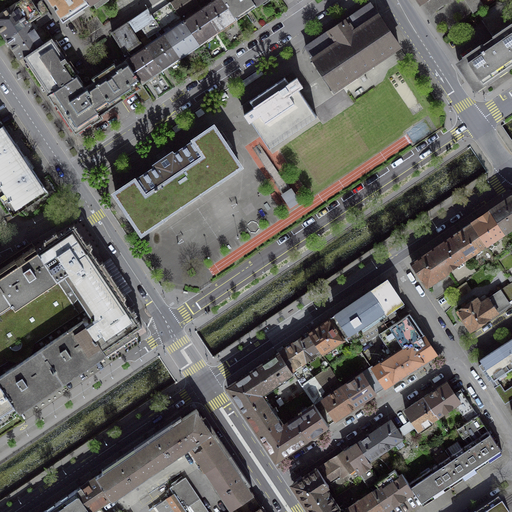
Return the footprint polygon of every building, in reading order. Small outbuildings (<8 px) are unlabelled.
[(0,30),(6,39),(30,23),(28,21),(39,14),(41,16),(48,11),(41,0),(36,4),(40,11),(38,12),(29,0),(20,0),(0,13),(0,30)] [(90,6),(85,0),(48,0),(63,21),(75,13),(77,16),(83,25),(96,15),(90,6)] [(194,0),(174,0),(170,3),(179,15),(197,3),(194,0)] [(223,0),(213,0),(202,8),(218,32),(237,19),(223,0)] [(223,0),(237,19),(256,6),(251,0),(223,0)] [(450,2),(452,2),(450,0),(424,0),(422,2),(431,16),(433,13),(434,11),(437,8),(440,6),(442,5),(444,3),(447,3),(450,2)] [(479,0),(463,0),(472,13),(483,5),(479,0)] [(170,3),(151,15),(160,28),(179,15),(170,3)] [(370,3),(306,46),(334,90),(399,46),(370,3)] [(511,11),(507,3),(482,20),(495,39),(511,26),(511,11)] [(202,8),(183,21),(199,45),(218,32),(202,8)] [(147,9),(128,21),(134,31),(141,26),(148,36),(160,28),(151,15),(147,9)] [(85,28),(83,25),(77,16),(72,20),(80,32),(85,28)] [(183,21),(164,33),(180,58),(199,45),(183,21)] [(127,22),(111,32),(125,52),(140,41),(127,22)] [(43,43),(30,23),(6,39),(12,49),(19,59),(23,56),(43,43)] [(511,26),(495,39),(489,43),(506,67),(511,62),(511,26)] [(164,33),(145,47),(161,70),(180,58),(164,33)] [(43,43),(23,56),(48,94),(76,75),(51,38),(43,43)] [(489,43),(458,63),(475,87),(506,67),(489,43)] [(161,70),(145,47),(126,59),(142,83),(161,70)] [(84,87),(76,75),(48,94),(75,134),(103,115),(102,113),(116,103),(136,90),(133,85),(139,81),(141,83),(142,83),(126,59),(123,61),(123,62),(116,66),(116,67),(108,72),(108,71),(110,70),(108,67),(96,74),(91,78),(94,81),(84,87)] [(285,77),(250,100),(254,107),(244,114),(249,122),(251,121),(269,148),(317,116),(297,88),(293,90),(285,77)] [(0,172),(24,156),(3,124),(0,125),(0,172)] [(155,166),(115,192),(128,212),(142,231),(164,217),(163,216),(217,179),(218,180),(240,165),(213,126),(174,154),(172,151),(168,154),(163,157),(153,163),(155,166)] [(24,156),(0,172),(0,196),(12,215),(47,192),(24,156)] [(511,195),(490,210),(504,231),(511,226),(511,195)] [(504,231),(490,210),(471,223),(485,244),(504,231)] [(53,274),(91,249),(93,247),(89,241),(86,242),(85,241),(81,235),(74,223),(58,234),(56,231),(44,240),(44,243),(36,248),(53,274)] [(485,244),(471,223),(452,235),(466,257),(485,244)] [(466,257),(452,235),(435,247),(433,248),(448,271),(457,265),(459,267),(464,263),(462,260),(466,257)] [(53,274),(36,248),(34,246),(0,268),(0,286),(9,299),(12,305),(55,277),(53,274)] [(448,271),(433,248),(431,250),(411,262),(427,285),(448,271)] [(131,309),(125,300),(126,296),(102,260),(99,262),(91,249),(53,274),(55,277),(83,319),(104,350),(142,325),(135,314),(137,313),(133,307),(131,309)] [(0,304),(0,374),(40,348),(83,319),(55,277),(12,305),(9,299),(0,304)] [(387,280),(335,314),(348,333),(354,341),(389,317),(388,316),(389,316),(390,317),(399,311),(395,306),(402,301),(387,280)] [(480,303),(476,298),(467,304),(458,310),(464,319),(471,329),(511,302),(511,285),(510,283),(480,303)] [(0,304),(9,299),(0,286),(0,304)] [(409,313),(378,333),(380,336),(392,354),(372,367),(385,386),(432,355),(436,353),(411,315),(409,313)] [(348,333),(335,314),(308,332),(310,335),(319,349),(322,354),(343,339),(342,337),(348,333)] [(40,348),(61,379),(82,365),(101,352),(104,350),(83,319),(40,348)] [(319,349),(310,335),(305,338),(303,336),(292,343),(304,362),(316,354),(314,352),(319,349)] [(511,347),(508,341),(496,349),(510,369),(511,367),(511,347)] [(304,362),(292,343),(289,344),(290,345),(288,346),(283,349),(279,352),(294,373),(301,385),(313,377),(311,374),(308,376),(301,364),(304,362)] [(0,383),(17,409),(19,407),(61,379),(40,348),(0,374),(0,383)] [(496,349),(480,359),(482,362),(479,364),(489,379),(492,377),(494,380),(497,378),(510,369),(496,349)] [(294,373),(279,352),(259,365),(273,385),(277,382),(278,384),(294,373)] [(273,385),(259,365),(256,367),(243,375),(230,384),(227,386),(238,403),(245,413),(266,399),(260,391),(262,389),(263,391),(273,385)] [(355,406),(342,386),(337,390),(335,387),(332,389),(330,386),(337,381),(328,367),(313,377),(301,385),(314,403),(328,424),(352,408),(355,406)] [(385,386),(372,367),(367,371),(366,369),(342,386),(355,406),(358,404),(385,386)] [(497,378),(494,380),(497,385),(494,387),(505,404),(511,399),(511,385),(505,390),(497,378)] [(426,395),(424,397),(437,416),(456,404),(463,414),(472,407),(460,389),(454,393),(446,381),(426,395)] [(0,419),(17,409),(0,383),(0,419)] [(437,416),(424,397),(415,403),(405,409),(418,429),(437,416)] [(269,404),(266,399),(245,413),(246,415),(257,430),(258,432),(280,418),(269,403),(269,404)] [(328,424),(314,403),(298,414),(299,415),(295,418),(308,438),(310,436),(328,424)] [(217,465),(229,457),(209,427),(201,415),(196,408),(173,424),(188,448),(204,471),(216,463),(217,465)] [(463,438),(469,434),(473,440),(475,439),(489,460),(502,451),(488,430),(482,434),(478,428),(484,424),(477,415),(457,428),(463,438)] [(281,455),(308,438),(295,418),(285,424),(286,426),(284,427),(279,419),(280,419),(280,418),(258,432),(267,446),(276,459),(281,455)] [(390,420),(373,431),(385,449),(402,437),(390,420)] [(152,438),(136,448),(144,460),(143,462),(151,473),(188,448),(173,424),(157,434),(154,436),(152,438)] [(373,431),(357,442),(371,462),(379,456),(378,454),(385,449),(373,431)] [(489,460),(475,439),(473,440),(462,448),(476,469),(489,460)] [(369,486),(379,479),(370,466),(372,464),(371,462),(357,442),(347,449),(344,451),(355,466),(369,486)] [(98,474),(96,475),(110,496),(112,499),(114,498),(151,473),(143,462),(144,460),(136,448),(120,459),(117,461),(115,463),(98,474)] [(476,469),(462,448),(449,456),(463,477),(476,469)] [(355,466),(344,451),(331,460),(318,469),(328,484),(355,466)] [(463,477),(449,456),(437,465),(451,486),(463,477)] [(230,509),(253,494),(245,481),(236,468),(229,457),(217,465),(216,463),(204,471),(230,509)] [(451,486),(437,465),(409,483),(414,490),(423,504),(451,486)] [(317,467),(295,482),(295,484),(294,487),(305,504),(310,511),(331,511),(339,507),(326,487),(329,485),(328,484),(318,469),(317,467)] [(373,491),(385,509),(414,490),(409,483),(402,473),(399,475),(395,469),(376,483),(379,487),(373,491)] [(79,487),(76,489),(90,511),(104,511),(99,504),(110,496),(96,475),(87,481),(79,487)] [(204,511),(182,478),(170,487),(174,493),(186,511),(204,511)] [(90,511),(76,489),(52,505),(49,507),(41,511),(90,511)] [(381,511),(385,509),(373,491),(363,497),(364,498),(360,501),(359,499),(357,500),(357,501),(345,509),(347,511),(381,511)] [(186,511),(174,493),(167,498),(176,511),(186,511)] [(265,511),(253,494),(230,509),(231,511),(265,511)] [(176,511),(167,498),(156,505),(160,511),(176,511)] [(505,511),(498,501),(481,511),(505,511)]
